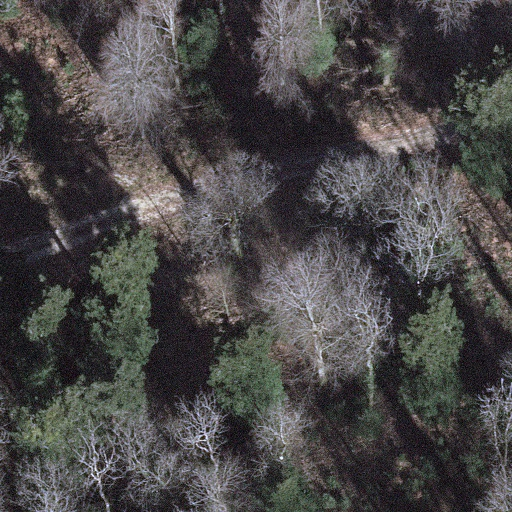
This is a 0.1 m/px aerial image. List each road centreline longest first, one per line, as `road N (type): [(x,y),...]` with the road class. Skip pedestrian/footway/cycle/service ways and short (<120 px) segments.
road 1 (track): [(0,259),(191,183),(511,113)]
road 2 (track): [(0,187),(191,183)]
